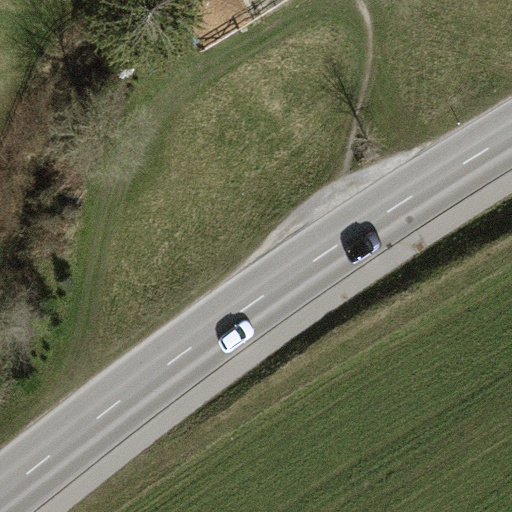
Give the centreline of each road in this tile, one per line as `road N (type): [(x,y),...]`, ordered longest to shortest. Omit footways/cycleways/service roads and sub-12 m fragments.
road 1 (secondary): [(511,134),(319,257),(0,496)]
road 2 (track): [(368,0),(384,59),(330,202),(319,257)]
